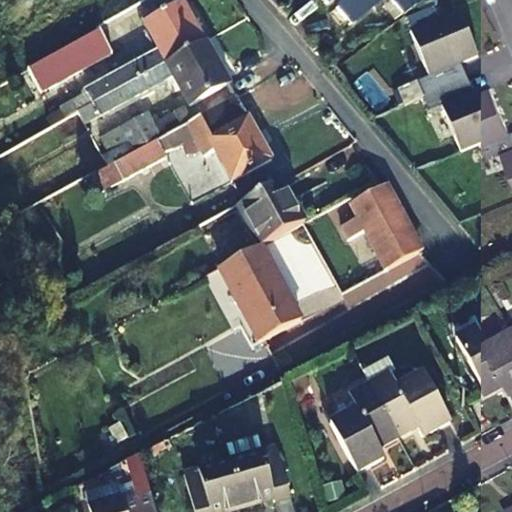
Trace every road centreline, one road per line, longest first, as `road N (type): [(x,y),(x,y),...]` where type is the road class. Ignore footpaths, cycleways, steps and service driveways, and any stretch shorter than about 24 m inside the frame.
road 1 (residential): [(247,0),(472,265)]
road 2 (residential): [(381,511),(511,440)]
